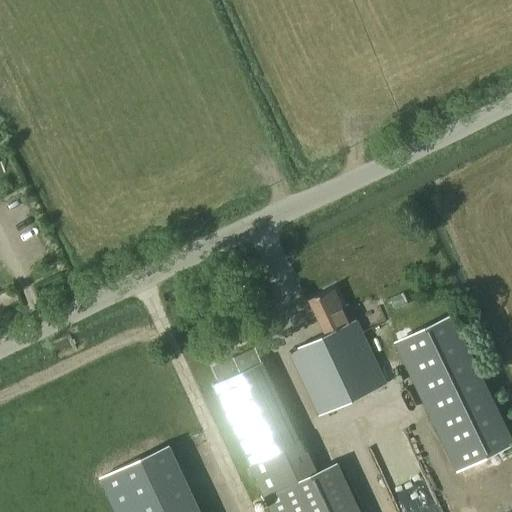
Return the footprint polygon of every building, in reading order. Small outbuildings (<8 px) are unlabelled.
[(386,384),(355,319),(349,322),(333,288),(309,299),(326,333),(288,351),(319,416),(386,384)] [(405,295),(390,301),(394,311),(409,304),(405,295)] [(511,439),(454,318),(398,345),(457,469),(511,442),(511,439)] [(272,511),(362,511),(339,463),(318,473),(302,439),(299,441),(255,347),(233,357),(240,372),(213,384),(272,511)] [(197,511),(166,445),(101,476),(117,511),(197,511)]
